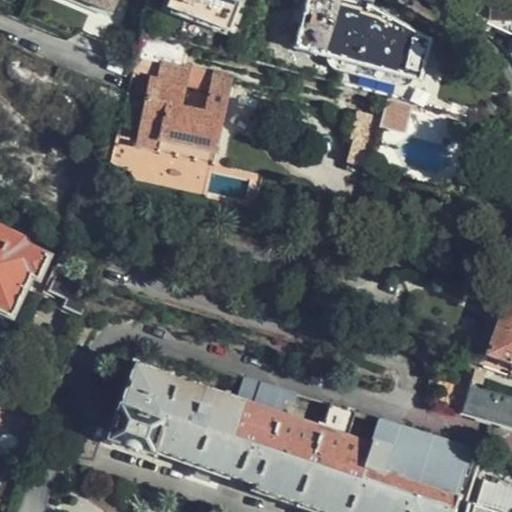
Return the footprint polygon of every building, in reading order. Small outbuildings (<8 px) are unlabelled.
[(75,0),(115,16),(121,0),(75,0)] [(242,0),(171,0),(168,9),(230,32),(242,0)] [(432,40),(372,7),(362,4),(345,0),(308,0),(296,48),(421,81),(432,40)] [(511,0),(482,0),(478,22),(493,23),(508,35),(511,35),(511,0)] [(141,31),(134,58),(152,61),(134,147),(158,152),(161,141),(215,153),(232,78),(183,65),(188,44),(141,31)] [(414,105),(389,98),(383,116),(382,126),(407,132),(414,105)] [(383,116),(359,110),(349,163),(370,169),(383,116)] [(21,242),(0,231),(0,319),(10,324),(29,283),(37,286),(48,261),(24,250),(21,242)] [(88,295),(57,278),(48,295),(65,305),(63,312),(79,320),(88,295)] [(511,294),(509,293),(487,355),(511,364),(511,367),(511,294)] [(453,511),(473,452),(381,423),(375,422),(368,448),(346,440),(354,415),(327,408),(321,428),(316,428),(315,430),(279,417),(284,401),(293,402),(294,398),(244,382),(238,398),(249,402),(247,407),(132,367),(107,443),(151,460),(154,455),(254,490),(252,493),(298,509),(306,511),(453,511)] [(511,383),(473,372),(461,417),(511,431),(511,383)] [(31,428),(26,409),(9,401),(0,421),(0,449),(3,452),(9,454),(15,454),(16,450),(14,449),(17,444),(22,445),(31,428)] [(511,511),(511,485),(486,478),(479,503),(473,502),(470,511),(511,511)]
